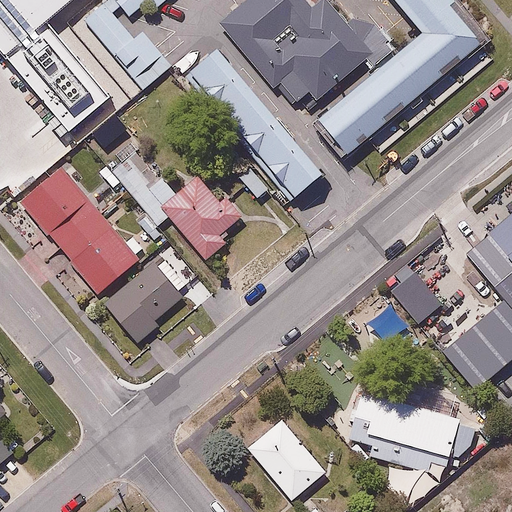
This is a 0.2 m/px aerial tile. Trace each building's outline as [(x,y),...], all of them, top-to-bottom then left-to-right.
[(0,0),(0,49),(73,135),(117,95),(55,19),(77,0),(0,0)] [(166,0),(117,0),(129,14),(146,0),(148,0),(156,9),(166,0)] [(324,0),(315,8),(307,0),(248,0),(222,23),(274,87),(277,85),(303,114),(373,55),(326,0),(324,0)] [(487,41),(452,0),(396,0),(424,34),(315,118),(346,156),(487,41)] [(134,38),(104,1),(84,18),(142,89),(172,64),(144,29),(134,38)] [(324,175),(221,48),(192,71),(296,198),(324,175)] [(65,170),(22,207),(99,298),(142,262),(65,170)] [(199,178),(159,211),(203,263),(249,224),(227,198),(221,204),(199,178)] [(511,210),(464,251),(511,308),(511,210)] [(154,262),(105,304),(135,340),(185,298),(154,262)] [(475,419),(360,388),(346,439),(374,446),(370,458),(428,473),(432,461),(449,465),(453,451),(465,454),(475,419)] [(0,463),(17,449),(0,428),(0,418),(14,407),(0,389),(0,463)] [(282,414),(245,444),(290,500),(327,470),(282,414)] [(489,465),(477,452),(434,491),(446,505),(489,465)]
